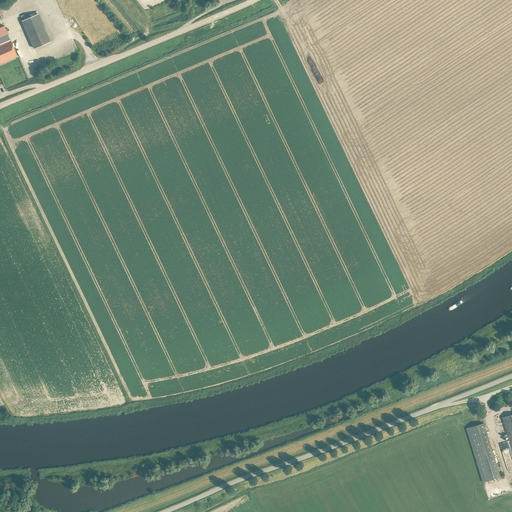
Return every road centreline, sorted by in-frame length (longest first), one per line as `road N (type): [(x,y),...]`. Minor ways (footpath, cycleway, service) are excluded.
road 1 (unclassified): [(160,511),(511,376)]
road 2 (tertiary): [(0,107),(254,0)]
